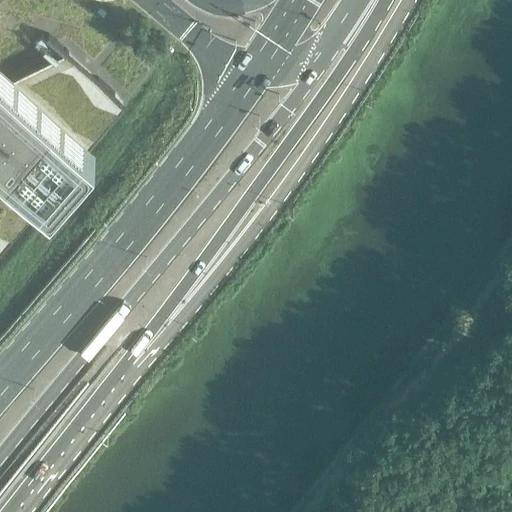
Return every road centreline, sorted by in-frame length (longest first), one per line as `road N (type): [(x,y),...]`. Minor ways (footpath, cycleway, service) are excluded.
road 1 (primary): [(0,456),(261,142),(337,31)]
road 2 (primary): [(130,368),(164,338),(284,189),(409,0)]
road 3 (primary): [(130,368),(384,0)]
road 4 (primary): [(248,79),(0,387)]
road 5 (primary): [(14,511),(130,368)]
road 6 (tertiary): [(148,0),(248,79)]
